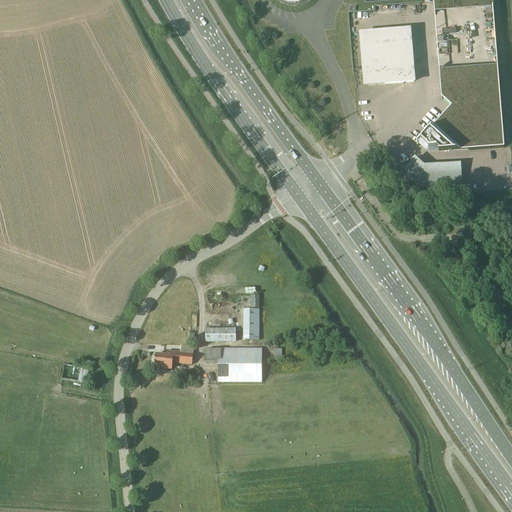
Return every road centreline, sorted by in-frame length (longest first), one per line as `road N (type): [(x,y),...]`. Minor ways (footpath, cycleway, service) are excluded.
road 1 (unclassified): [(129,511),(120,386),(137,324),(168,278),(299,198)]
road 2 (secondary): [(299,198),(511,489)]
road 3 (secondary): [(511,454),(319,185)]
road 4 (secondary): [(165,0),(299,198)]
road 5 (secondary): [(319,185),(190,0)]
